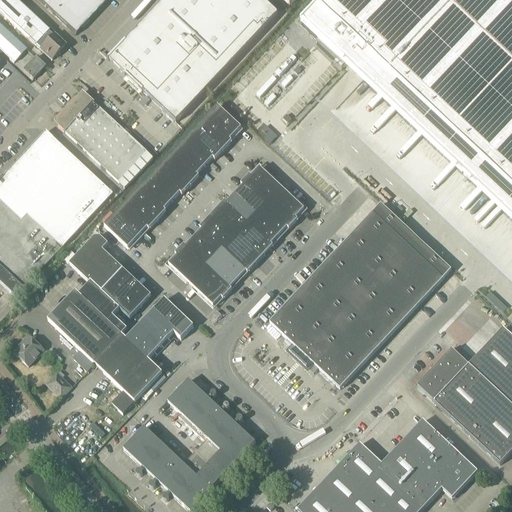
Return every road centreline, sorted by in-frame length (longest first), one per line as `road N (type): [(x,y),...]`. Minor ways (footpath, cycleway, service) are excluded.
road 1 (unclassified): [(375,182),(221,346),(217,362),(226,382),(292,446)]
road 2 (unclassified): [(292,446),(326,441),(480,275)]
road 3 (unclassified): [(0,146),(139,0)]
road 4 (unclassified): [(96,511),(0,389)]
road 5 (unknown): [(467,91),(375,182)]
